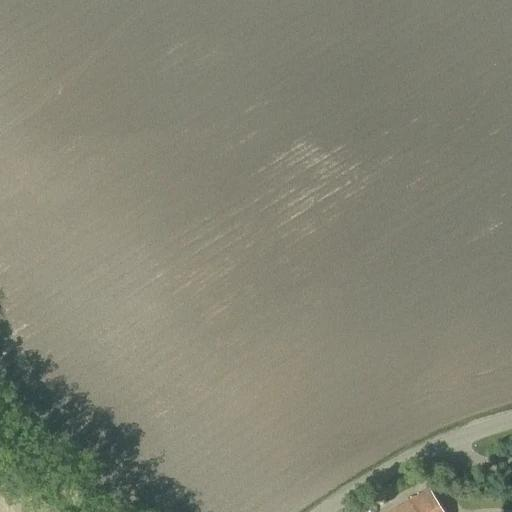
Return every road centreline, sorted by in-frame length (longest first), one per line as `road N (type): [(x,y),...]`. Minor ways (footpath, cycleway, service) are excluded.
road 1 (unclassified): [(325,511),(424,451),(511,420)]
road 2 (track): [(0,429),(88,511)]
